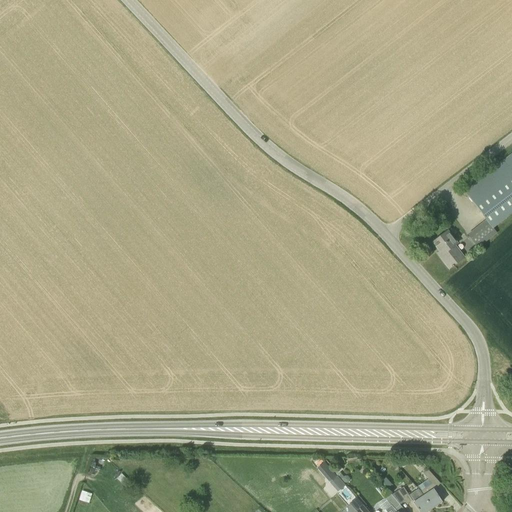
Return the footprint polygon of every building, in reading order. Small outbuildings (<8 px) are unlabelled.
[(511,155),(464,192),(493,229),(511,214),(511,155)] [(449,269),(463,258),(454,246),(457,244),(447,232),(433,243),(442,254),(440,257),(449,269)] [(400,468),(408,462),(406,460),(395,462),(400,468)] [(421,492),(432,509),(442,502),(434,489),(440,484),(428,470),(423,474),(432,484),(421,492)] [(346,485),(344,483),(342,481),(338,476),(332,480),(340,490),(346,485)] [(392,485),(385,477),(380,482),(387,489),(392,485)] [(392,495),(400,505),(404,502),(406,505),(412,501),(418,511),(426,511),(432,509),(421,492),(419,488),(408,495),(405,491),(403,488),(392,495)] [(89,503),(91,494),(82,491),(79,500),(89,503)] [(400,505),(392,495),(390,494),(385,498),(391,506),(385,510),(386,511),(396,511),(395,509),(400,505)]
